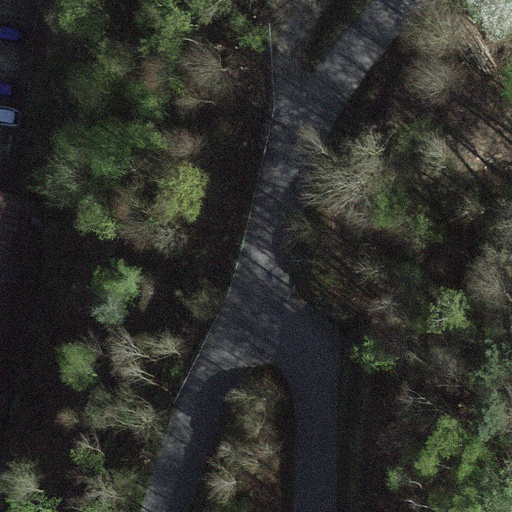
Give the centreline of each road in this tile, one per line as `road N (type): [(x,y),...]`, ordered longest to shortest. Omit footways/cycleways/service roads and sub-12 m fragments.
road 1 (residential): [(160,511),(258,256),(305,353),(316,418),(315,511)]
road 2 (track): [(297,124),(293,26),(309,0)]
